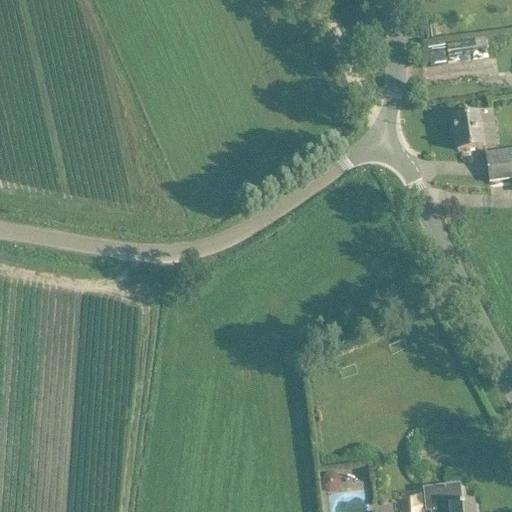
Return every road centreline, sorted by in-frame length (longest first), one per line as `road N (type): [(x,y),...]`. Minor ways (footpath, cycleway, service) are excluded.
road 1 (unclassified): [(385,139),(208,248),(143,254),(0,230)]
road 2 (unclassified): [(511,375),(385,139)]
road 3 (track): [(316,0),(386,122)]
road 4 (unclassified): [(385,139),(396,89),(395,0)]
